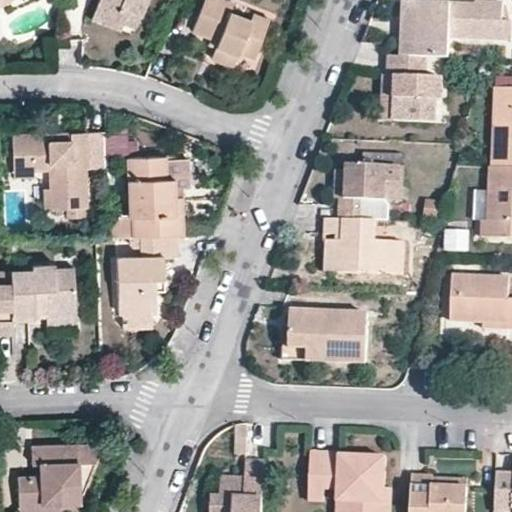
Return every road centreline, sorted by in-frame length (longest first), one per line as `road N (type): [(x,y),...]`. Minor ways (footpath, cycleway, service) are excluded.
road 1 (residential): [(511,408),(188,397)]
road 2 (residential): [(293,144),(129,90),(70,80),(0,82)]
road 3 (residential): [(293,144),(188,397)]
road 4 (residential): [(188,397),(0,396)]
road 5 (residential): [(348,0),(293,144)]
road 6 (residential): [(188,397),(146,511)]
